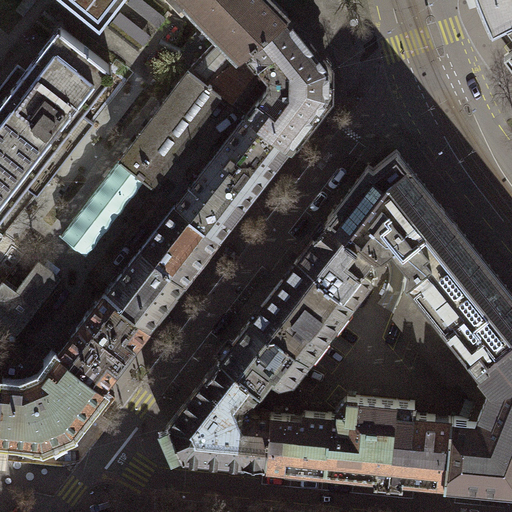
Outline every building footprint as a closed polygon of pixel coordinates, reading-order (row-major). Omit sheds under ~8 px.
[(80,0),(100,15),(112,0),(80,0)] [(180,0),(190,10),(190,9),(218,37),(238,58),(289,16),(273,0),(180,0)] [(511,0),(479,0),(480,2),(486,18),(493,31),(508,24),(511,21),(511,0)] [(290,146),(329,95),(329,85),(329,76),(329,66),(304,35),(289,16),(238,58),(208,83),(222,93),(231,101),(260,64),(269,75),(269,85),(247,113),(290,146)] [(0,213),(23,184),(38,195),(94,123),(80,111),(114,68),(60,26),(26,69),(18,63),(5,80),(13,86),(5,96),(0,92),(0,213)] [(218,37),(189,68),(208,83),(238,58),(218,37)] [(208,83),(189,68),(119,161),(143,180),(144,179),(151,185),(222,93),(208,83)] [(176,203),(219,236),(225,228),(232,220),(261,183),(290,146),(247,113),(190,186),(189,186),(182,195),(176,203)] [(397,149),(374,169),(369,165),(329,217),(378,256),(392,244),(407,262),(405,277),(407,280),(397,303),(459,380),(511,337),(511,291),(447,212),(397,149)] [(143,180),(119,161),(62,235),(86,253),(143,180)] [(141,248),(184,281),(191,272),(198,263),(219,236),(176,203),(141,248)] [(372,273),(370,272),(381,258),(378,256),(329,217),(313,237),(298,256),(319,272),(319,275),(326,280),(353,301),(372,276),(372,273)] [(184,281),(141,248),(107,292),(150,325),(157,316),(177,290),(184,281)] [(319,275),(319,272),(298,256),(291,265),(286,272),(250,318),(267,332),(274,331),(309,358),(323,339),(328,343),(336,333),(331,329),(341,316),(347,308),(353,301),(326,280),(319,275)] [(3,282),(0,285),(0,329),(16,331),(48,291),(58,277),(39,262),(16,292),(3,282)] [(60,354),(102,386),(108,378),(115,370),(132,348),(150,325),(107,292),(106,291),(71,336),(65,344),(58,352),(60,354)] [(274,331),(267,332),(250,318),(244,326),(238,334),(220,356),(260,388),(271,374),(279,381),(292,379),(309,358),(274,331)] [(445,479),(511,485),(511,337),(459,380),(476,401),(469,417),(451,415),(445,479)] [(56,434),(69,428),(102,386),(60,354),(44,375),(22,385),(2,383),(0,404),(0,435),(43,440),(56,434)] [(172,457),(178,454),(217,457),(237,459),(250,461),(266,462),(271,412),(250,410),(248,404),(260,388),(220,356),(211,368),(198,385),(185,402),(167,424),(159,428),(168,447),(172,457)] [(348,394),(338,406),(338,412),(307,410),(305,410),(304,411),(303,413),(302,415),(271,412),(266,462),(277,463),(375,473),(374,480),(403,483),(403,475),(424,477),(445,479),(451,415),(414,412),(415,400),(348,394)]
